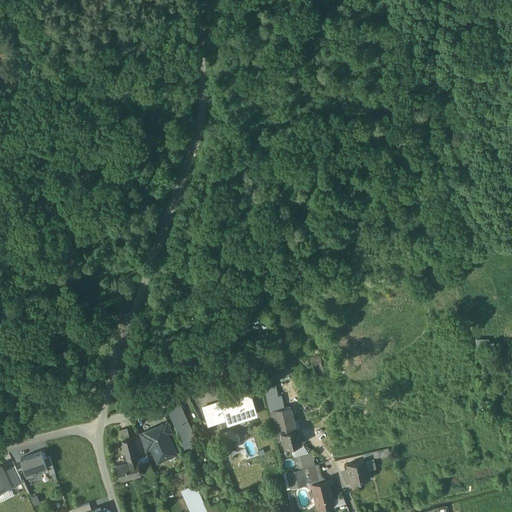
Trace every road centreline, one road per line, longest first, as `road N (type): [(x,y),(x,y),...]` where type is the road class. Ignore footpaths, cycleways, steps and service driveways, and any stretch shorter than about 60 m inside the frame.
road 1 (unclassified): [(98,426),(199,132),(202,0)]
road 2 (residential): [(283,374),(353,511)]
